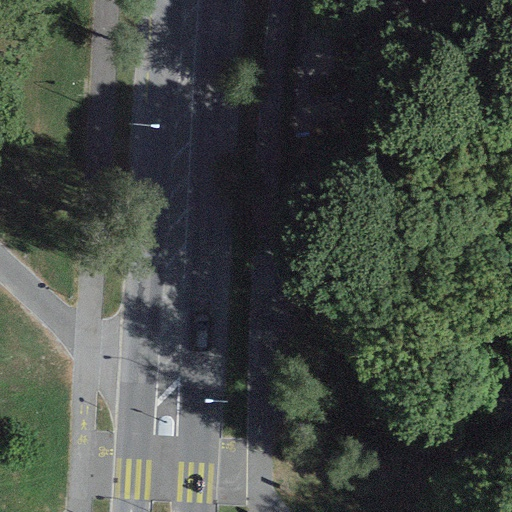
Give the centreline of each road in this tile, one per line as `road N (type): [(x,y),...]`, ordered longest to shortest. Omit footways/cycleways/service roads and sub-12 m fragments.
road 1 (residential): [(188,0),(171,260)]
road 2 (residential): [(171,260),(135,385),(127,511)]
road 3 (residential): [(194,511),(200,388),(171,260)]
